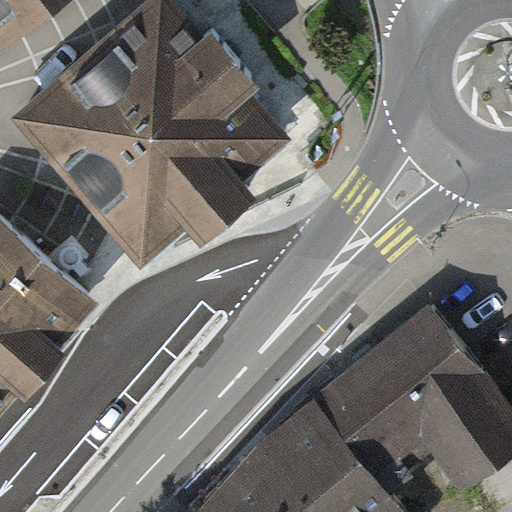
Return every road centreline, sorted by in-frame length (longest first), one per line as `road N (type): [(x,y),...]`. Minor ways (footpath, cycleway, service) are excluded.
road 1 (primary): [(124,501),(448,145)]
road 2 (primary): [(457,8),(437,29),(421,82),(426,110),(448,145)]
